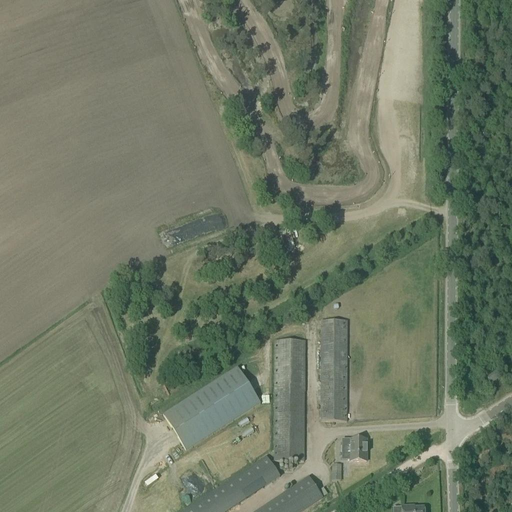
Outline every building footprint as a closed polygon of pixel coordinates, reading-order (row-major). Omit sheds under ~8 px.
[(346,322),(336,322),(321,322),(320,423),(346,423),(346,322)] [(273,463),(304,463),(305,343),(300,343),(300,342),(274,343),(273,463)] [(162,417),(185,453),(260,405),(237,370),(162,417)] [(499,379),(495,373),(486,379),(490,385),(499,379)] [(350,463),(366,463),(366,441),(350,441),(350,442),(342,442),(342,462),(350,462),(350,463)] [(184,511),(229,511),(280,479),(266,458),(184,511)] [(331,482),(341,482),(341,466),(332,466),(331,482)] [(257,511),(304,511),(323,500),(308,478),(257,511)]
